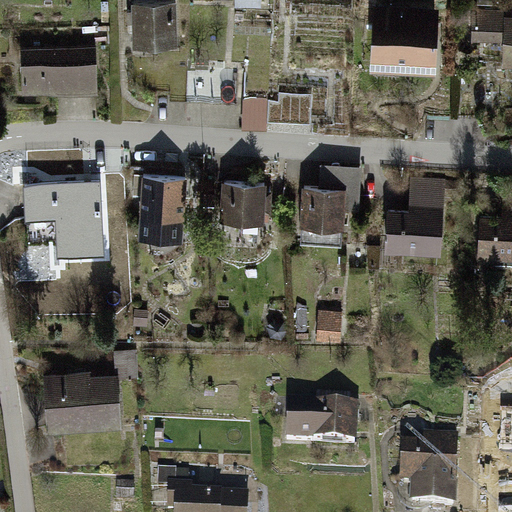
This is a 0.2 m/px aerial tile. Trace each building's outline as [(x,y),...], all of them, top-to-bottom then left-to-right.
[(189,0),(148,0),(148,39),(189,39),(189,0)] [(377,3),(377,58),(443,59),(444,3),(377,3)] [(511,7),(487,6),(485,38),(511,39),(511,7)] [(106,39),(32,41),(33,92),(107,89),(106,39)] [(377,69),(443,69),(443,60),(377,60),(377,69)] [(284,97),(247,97),(247,128),(272,128),(272,117),(315,118),(316,91),(284,90),(284,97)] [(196,173),(153,173),(153,211),(196,211),(196,173)] [(112,176),(31,181),(33,220),(66,217),(69,254),(116,251),(112,176)] [(400,246),(452,250),(457,178),(420,176),(418,206),(402,205),(400,246)] [(277,179),(232,178),(231,214),(277,215),(277,179)] [(356,184),(311,184),(311,221),(356,221),(356,184)] [(511,212),(491,212),(490,254),(511,254),(511,212)] [(351,305),(325,307),(327,337),(352,336),(351,305)] [(130,363),(58,371),(64,428),(136,420),(130,363)] [(357,394),(299,396),(301,441),(359,439),(357,394)] [(472,433),(417,434),(418,486),(426,486),(426,503),(473,502),(472,433)] [(258,511),(259,489),(201,489),(201,475),(179,475),(179,496),(188,496),(188,511),(258,511)]
